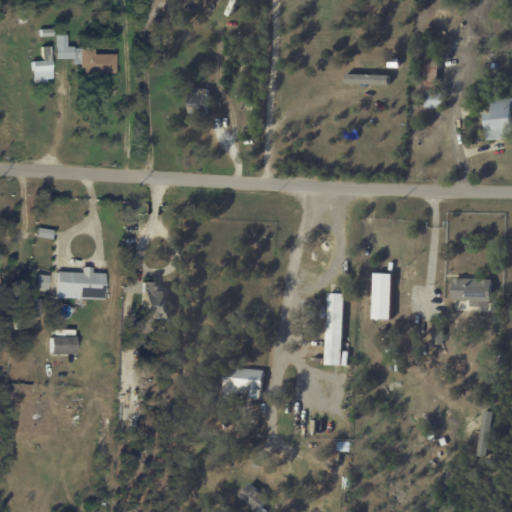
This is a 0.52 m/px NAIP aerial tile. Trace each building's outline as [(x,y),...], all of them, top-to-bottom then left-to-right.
[(50,31),(51,37),(38,38),(38,30),(50,30),(50,31)] [(66,48),(71,48),(71,50),(92,49),(92,56),(115,55),(115,74),(92,75),(92,76),(82,77),(82,69),(78,69),(78,65),(71,65),(71,60),(53,60),(53,49),(52,49),(52,36),(64,35),(64,48),(66,48)] [(50,47),(53,79),(48,79),(48,83),(34,84),(33,63),(30,63),(29,48),(38,48),(38,46),(42,46),(42,47),(50,47)] [(438,68),(436,93),(444,94),(444,109),(424,109),(425,95),(417,94),(420,56),(439,57),(438,68)] [(347,84),(390,85),(391,75),(347,74),(347,84)] [(43,84),(43,98),(33,98),(33,84),(43,84)] [(209,91),(208,116),(207,116),(207,120),(193,120),(193,116),(189,115),(190,96),(193,96),(193,90),(209,91)] [(511,139),(504,140),(485,142),(483,114),(490,113),(490,100),(511,100),(511,139)] [(50,231),(49,239),(33,236),(34,227),(51,230),(50,231)] [(103,284),(102,299),(54,297),(55,271),(77,272),(78,267),(90,267),(90,273),(103,273),(103,284)] [(33,274),(45,275),(44,289),(32,287),(33,274)] [(491,301),(453,301),(454,279),(492,280),(491,301)] [(169,319),(170,289),(157,289),(157,282),(142,281),(141,318),(169,319)] [(390,282),(398,282),(396,320),(370,318),(372,281),(390,282)] [(330,294),(344,294),(340,366),(325,365),(328,293),(330,294)] [(37,309),(36,318),(18,316),(20,298),(38,300),(37,309)] [(435,328),(442,327),(442,330),(444,330),(444,345),(435,345),(435,341),(433,341),(433,331),(435,331),(435,328)] [(74,341),(71,341),(71,353),(46,353),(46,336),(71,335),(72,338),(74,337),(74,341)] [(261,389),(246,388),(245,393),(238,392),(237,399),(222,397),(225,367),(262,371),(261,389)] [(39,405),(42,435),(34,435),(31,399),(38,398),(39,405)] [(256,490),(267,500),(261,507),(267,511),(254,511),(237,497),(248,484),(256,490)]
